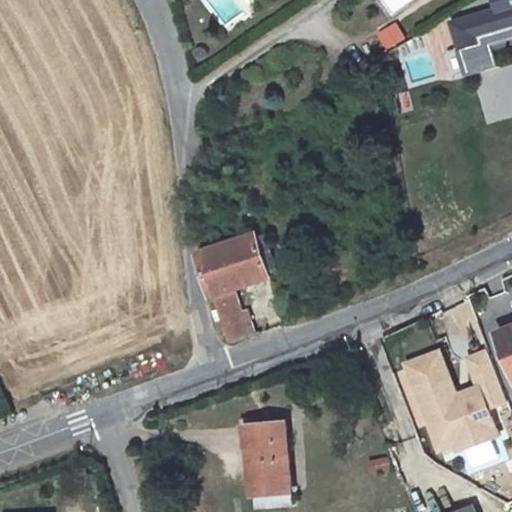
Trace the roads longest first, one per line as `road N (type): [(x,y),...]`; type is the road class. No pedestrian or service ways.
road 1 (unclassified): [(200,382),(192,148),(144,0)]
road 2 (tertiary): [(200,382),(511,249)]
road 3 (unknown): [(179,104),(329,0)]
